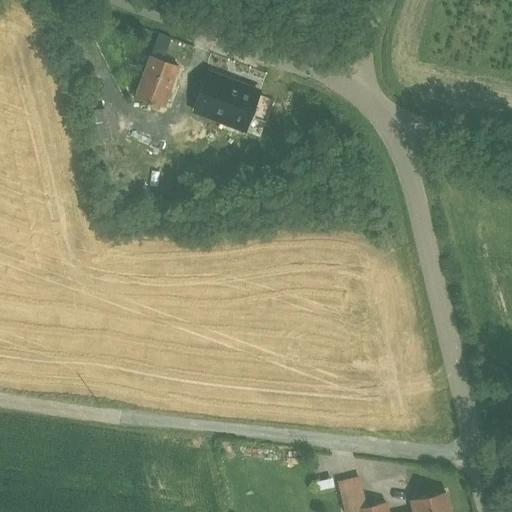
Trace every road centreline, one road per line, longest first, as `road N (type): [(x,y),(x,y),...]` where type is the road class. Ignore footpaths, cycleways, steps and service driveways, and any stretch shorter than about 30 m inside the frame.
road 1 (unclassified): [(477,461),(0,402)]
road 2 (unclassified): [(382,101),(407,164),(477,461)]
road 3 (unclassified): [(185,0),(354,58)]
road 4 (unclassified): [(382,101),(511,123)]
